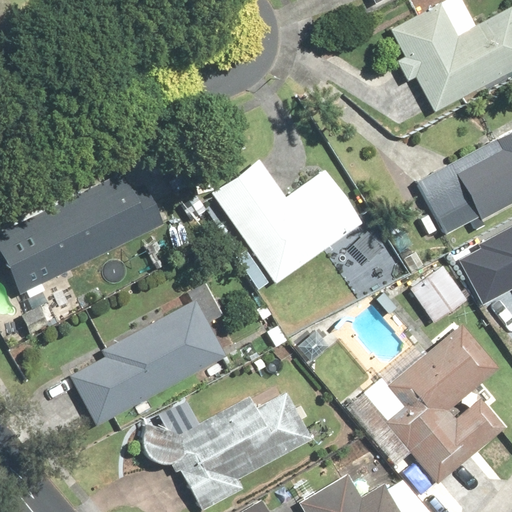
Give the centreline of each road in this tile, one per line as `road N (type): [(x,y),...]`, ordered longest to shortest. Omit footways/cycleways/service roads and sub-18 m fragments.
road 1 (residential): [(223,0),(252,17),(254,56),(235,76),(185,93)]
road 2 (residential): [(95,88),(148,11),(178,0)]
